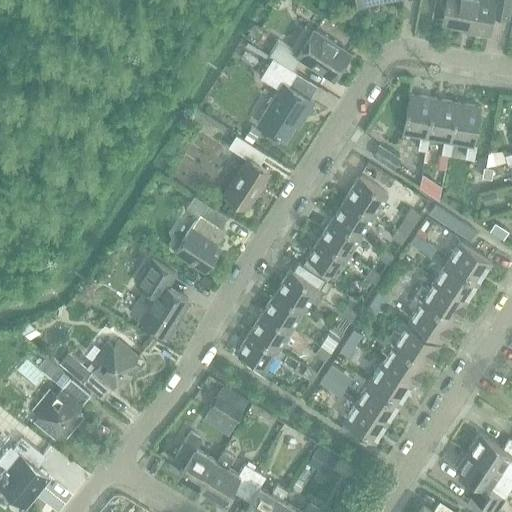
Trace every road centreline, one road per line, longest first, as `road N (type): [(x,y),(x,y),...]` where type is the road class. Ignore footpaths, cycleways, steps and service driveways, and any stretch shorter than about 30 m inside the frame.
road 1 (residential): [(111,464),(180,380),(372,67),(418,50),(511,68)]
road 2 (residential): [(380,511),(511,310)]
